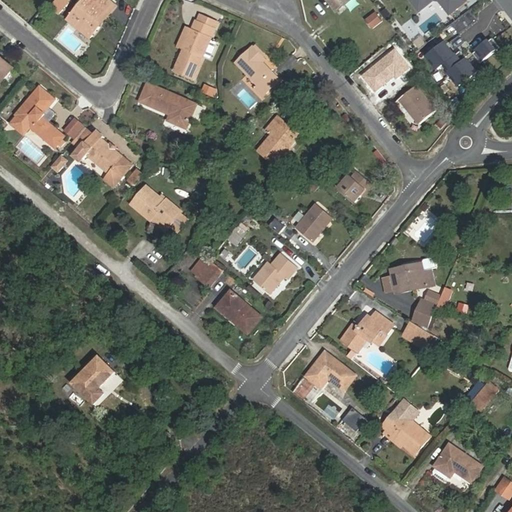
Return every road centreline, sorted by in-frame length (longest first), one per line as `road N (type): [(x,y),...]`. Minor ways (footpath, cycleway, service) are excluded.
road 1 (unclassified): [(0,164),(261,384)]
road 2 (residential): [(223,0),(312,41),(422,186)]
road 3 (tertiary): [(261,384),(422,186)]
road 4 (residential): [(155,0),(107,100),(0,11)]
road 5 (track): [(413,511),(261,384)]
road 6 (unclassified): [(261,384),(155,511)]
